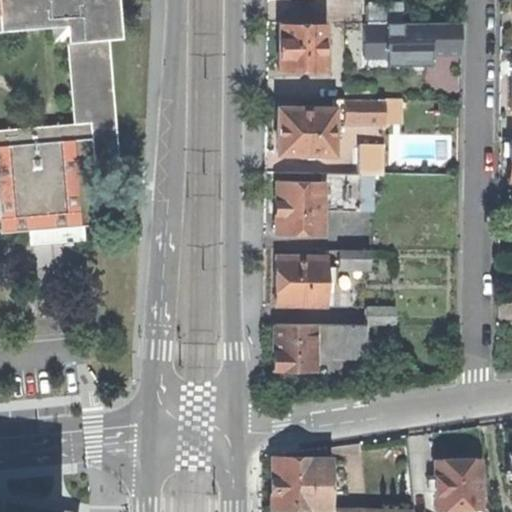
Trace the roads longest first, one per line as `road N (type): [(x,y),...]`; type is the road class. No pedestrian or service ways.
road 1 (secondary): [(235,434),(237,0)]
road 2 (secondary): [(176,0),(154,428)]
road 3 (residential): [(475,402),(481,0)]
road 4 (residential): [(235,434),(475,402)]
road 5 (residential): [(0,440),(154,428)]
